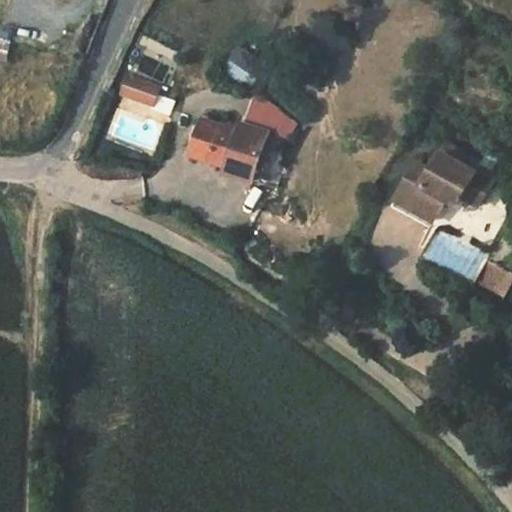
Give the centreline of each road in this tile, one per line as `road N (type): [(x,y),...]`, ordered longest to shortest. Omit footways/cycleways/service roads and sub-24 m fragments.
road 1 (unclassified): [(511,505),(411,403),(314,326),(48,173)]
road 2 (track): [(48,173),(38,511)]
road 3 (residential): [(48,173),(127,0)]
